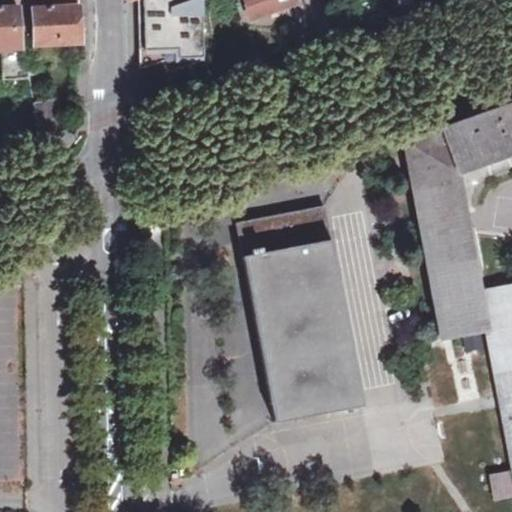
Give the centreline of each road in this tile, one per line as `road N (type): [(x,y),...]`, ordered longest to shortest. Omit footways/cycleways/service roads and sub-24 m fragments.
road 1 (residential): [(108,165),(511,21)]
road 2 (residential): [(116,511),(108,165)]
road 3 (residential): [(105,0),(108,165)]
